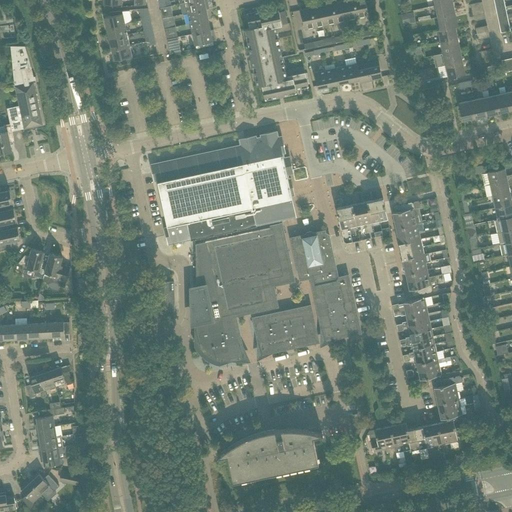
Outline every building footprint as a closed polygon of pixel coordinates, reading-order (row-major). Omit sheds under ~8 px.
[(206,0),(195,0),(185,2),(188,13),(206,9),(209,8),(206,0)] [(347,20),(343,0),(321,5),(326,24),(347,20)] [(365,0),(343,0),(347,20),(368,15),(365,0)] [(455,14),(453,2),(435,6),(437,17),(455,14)] [(483,7),(482,2),(470,4),(471,10),(483,7)] [(173,16),(171,5),(160,8),(162,18),(168,17),(173,16)] [(326,24),(321,5),(300,9),(304,29),(326,24)] [(484,13),(483,7),(471,10),(472,16),(484,13)] [(148,8),(139,9),(141,20),(150,18),(149,15),(148,8)] [(208,20),(206,9),(188,13),(190,23),(208,20)] [(287,24),(284,11),(279,12),(278,9),(260,13),(260,11),(253,12),(254,14),(247,15),(250,28),(250,32),(275,26),(287,24)] [(125,24),(122,11),(111,11),(111,16),(104,17),(107,28),(125,24)] [(458,26),(455,14),(437,17),(440,29),(455,26),(458,26)] [(208,20),(190,23),(192,34),(210,30),(213,29),(210,19),(208,20)] [(510,31),(508,19),(498,21),(501,33),(510,31)] [(127,35),(125,24),(107,28),(109,38),(127,35)] [(285,71),(275,26),(250,32),(250,28),(245,29),(257,86),(262,85),(286,79),(285,71)] [(457,38),(455,26),(440,29),(437,30),(440,42),(457,38)] [(488,31),(487,26),(475,28),(476,34),(488,31)] [(210,30),(192,34),(193,35),(195,45),(213,41),(216,40),(213,29),(210,30)] [(373,29),(365,31),(355,33),(356,38),(366,36),(374,34),(373,29)] [(489,37),(488,31),(476,34),(478,40),(489,37)] [(129,45),(127,35),(109,38),(111,49),(129,45)] [(177,37),(167,39),(170,54),(181,52),(178,37),(177,37)] [(460,50),(457,38),(440,42),(442,53),(460,50)] [(330,44),(329,39),(313,42),(314,47),(330,44)] [(132,56),(129,46),(129,45),(111,49),(114,60),(119,59),(132,56)] [(42,125),(33,83),(36,82),(35,76),(33,77),(25,46),(11,46),(14,81),(19,106),(17,106),(22,129),(42,125)] [(493,55),(492,49),(480,52),(481,57),(493,55)] [(462,61),(460,50),(442,53),(433,55),(435,67),(445,65),(462,61)] [(494,60),(493,55),(481,57),(483,63),(494,60)] [(510,71),(507,59),(501,60),(504,72),(510,71)] [(378,61),(369,63),(367,63),(371,79),(382,77),(378,61)] [(465,73),(462,61),(445,65),(447,77),(465,73)] [(371,79),(367,63),(357,65),(357,64),(356,64),(359,79),(360,82),(371,79)] [(359,79),(356,64),(346,66),(349,81),(359,79)] [(349,81),(346,66),(335,68),(338,84),(349,81)] [(308,87),(306,77),(304,67),(285,71),(286,79),(262,85),(265,99),(296,93),(296,90),(308,87)] [(338,84),(335,68),(324,71),(328,86),(338,84)] [(328,86),(324,71),(314,73),(317,88),(328,86)] [(421,74),(414,76),(416,86),(424,84),(421,74)] [(510,110),(506,92),(498,94),(497,91),(493,92),(498,115),(503,114),(502,112),(510,110)] [(498,115),(493,92),(490,93),(491,96),(482,97),(486,115),(493,113),(494,116),(498,115)] [(486,115),(482,97),(475,99),(474,96),(470,97),(475,120),(479,119),(479,117),(486,115)] [(475,120),(470,97),(467,98),(467,101),(458,103),(462,120),(470,118),(470,121),(475,120)] [(0,154),(5,154),(5,152),(12,151),(10,143),(14,142),(12,132),(12,131),(22,129),(17,106),(6,108),(9,124),(3,125),(0,125),(0,154)] [(246,145),(215,152),(154,165),(171,244),(294,217),(284,171),(278,172),(276,163),(284,161),(280,142),(275,143),(273,135),(245,141),(246,145)] [(481,174),(484,184),(484,185),(490,184),(511,179),(511,174),(506,175),(505,168),(487,172),(487,173),(481,174)] [(511,184),(511,179),(490,184),(492,196),(510,192),(508,185),(511,184)] [(0,211),(3,211),(2,205),(12,203),(10,190),(0,192),(0,211)] [(511,198),(511,199),(510,192),(492,196),(495,208),(511,203),(511,198)] [(388,219),(383,198),(375,199),(380,221),(388,219)] [(380,221),(375,199),(367,201),(372,223),(380,221)] [(372,223),(367,201),(360,203),(364,224),(372,223)] [(421,215),(419,207),(417,208),(416,201),(414,202),(413,203),(414,208),(411,208),(407,209),(404,210),(401,211),(398,211),(395,212),(392,213),(394,221),(421,215)] [(364,224),(360,203),(352,204),(357,226),(364,224)] [(511,203),(495,208),(497,219),(497,220),(501,219),(501,218),(511,215),(511,203)] [(357,226),(352,204),(344,206),(349,228),(357,226)] [(430,206),(429,206),(431,212),(438,211),(437,204),(436,204),(430,206)] [(349,228),(344,206),(336,208),(341,230),(349,228)] [(13,209),(3,211),(0,211),(0,231),(7,229),(6,224),(16,221),(13,209)] [(473,214),(466,216),(473,249),(481,247),(473,214)] [(422,223),(421,215),(394,221),(396,228),(417,224),(422,223)] [(511,215),(501,218),(501,219),(497,220),(497,219),(495,220),(497,231),(511,228),(511,215)] [(424,230),(422,223),(417,224),(396,228),(397,236),(419,231),(424,230)] [(271,283),(292,279),(280,225),(195,244),(196,287),(193,287),(194,322),(197,322),(198,332),(224,326),(235,324),(233,314),(275,305),(271,283)] [(17,227),(7,229),(0,231),(0,250),(3,250),(12,248),(12,247),(9,248),(8,242),(20,240),(17,227)] [(511,240),(511,228),(497,231),(500,243),(506,242),(511,240)] [(421,239),(419,231),(397,236),(399,243),(421,239)] [(332,248),(330,238),(329,235),(325,232),(297,238),(294,243),(300,272),(306,276),(312,275),(325,338),(358,331),(346,277),(336,279),(335,273),(337,272),(334,255),(331,256),(329,249),(332,248)] [(422,246),(421,239),(399,243),(400,251),(422,246)] [(511,253),(511,240),(506,242),(500,243),(503,255),(508,254),(511,253)] [(424,254),(422,246),(400,251),(402,259),(424,254)] [(47,263),(41,262),(44,252),(31,248),(26,267),(36,269),(34,276),(43,279),(45,273),(47,263)] [(65,287),(70,266),(60,264),(62,257),(50,253),(47,263),(45,273),(43,279),(47,284),(52,282),(59,284),(58,285),(65,287)] [(429,253),(424,254),(402,259),(404,266),(426,262),(431,261),(429,253)] [(427,269),(426,262),(404,266),(405,274),(427,269)] [(451,272),(450,265),(440,267),(442,274),(451,272)] [(427,269),(405,274),(407,282),(429,277),(427,269)] [(429,277),(407,282),(409,290),(411,289),(415,288),(418,288),(421,287),(424,286),(427,286),(430,285),(431,290),(433,291),(435,290),(433,284),(437,283),(435,276),(429,277)] [(174,281),(167,282),(156,282),(156,310),(174,309),(174,281)] [(426,306),(425,298),(403,302),(404,306),(399,307),(399,308),(393,309),(394,313),(400,311),(405,310),(426,306)] [(428,313),(426,306),(405,310),(400,311),(400,313),(401,315),(406,314),(406,318),(428,313)] [(305,309),(298,310),(277,315),(255,319),(262,352),(316,340),(310,312),(305,309)] [(430,321),(428,313),(406,318),(408,325),(430,321)] [(431,328),(430,321),(408,325),(410,333),(431,328)] [(69,322),(63,322),(51,323),(52,337),(64,336),(64,333),(70,333),(69,322)] [(40,338),(39,323),(27,324),(28,338),(40,338)] [(52,337),(51,323),(39,323),(40,338),(52,337)] [(28,338),(27,324),(15,325),(16,339),(28,338)] [(238,340),(235,324),(224,326),(227,342),(238,340)] [(16,339),(15,325),(3,325),(4,340),(16,339)] [(227,342),(224,326),(198,332),(198,333),(198,334),(198,336),(199,338),(199,340),(200,342),(201,344),(201,345),(203,346),(203,347),(205,349),(206,351),(207,351),(208,353),(210,354),(211,355),(214,356),(215,357),(217,357),(219,358),(222,358),(224,359),(225,359),(227,359),(229,359),(230,359),(231,358),(227,342)] [(433,336),(431,328),(410,333),(410,336),(405,337),(406,338),(399,340),(400,343),(433,336)] [(435,344),(433,336),(400,343),(401,346),(407,345),(407,346),(412,345),(413,348),(435,344)] [(242,356),(238,340),(227,342),(231,358),(242,356)] [(436,351),(435,344),(413,348),(413,352),(409,353),(409,354),(403,355),(403,358),(410,357),(414,356),(436,351)] [(438,359),(436,351),(414,356),(416,364),(438,359)] [(456,355),(450,356),(452,364),(459,362),(456,355)] [(439,366),(438,359),(416,364),(418,371),(439,366)] [(72,381),(68,371),(71,370),(69,365),(61,368),(61,367),(54,369),(54,367),(49,369),(50,370),(55,386),(66,383),(67,385),(73,383),(72,381)] [(441,375),(439,366),(418,371),(419,379),(441,375)] [(50,370),(44,372),(44,370),(39,372),(45,390),(55,386),(50,370)] [(45,390),(39,372),(35,373),(35,375),(29,377),(31,384),(26,386),(30,398),(36,396),(35,393),(40,391),(42,397),(47,395),(45,390)] [(455,383),(458,382),(457,376),(455,376),(454,378),(455,383),(452,383),(449,384),(446,385),(443,386),(440,386),(436,387),(434,387),(435,395),(457,391),(455,383)] [(459,398),(457,391),(435,395),(437,403),(459,398)] [(465,397),(459,398),(437,403),(439,411),(460,406),(465,405),(466,405),(465,397)] [(466,413),(465,405),(460,406),(439,411),(440,419),(462,414),(466,413)] [(53,415),(55,415),(65,413),(64,407),(62,407),(50,409),(42,411),(43,416),(36,418),(37,424),(35,424),(36,429),(54,426),(53,415)] [(455,431),(455,428),(453,419),(445,421),(450,443),(457,441),(458,444),(464,443),(464,441),(462,440),(457,441),(457,438),(456,435),(455,431)] [(450,443),(445,421),(437,423),(442,445),(450,443)] [(407,429),(406,422),(398,424),(403,451),(410,449),(409,444),(410,444),(407,429)] [(442,445),(437,423),(430,424),(434,446),(442,445)] [(403,451),(398,424),(390,426),(395,447),(396,453),(403,451)] [(434,446),(430,424),(422,426),(427,448),(434,446)] [(56,437),(54,426),(36,429),(37,434),(39,433),(40,439),(56,437)] [(395,447),(390,426),(382,427),(387,449),(395,447)] [(427,448),(422,426),(414,428),(420,452),(420,454),(428,453),(427,448)] [(387,449),(382,427),(374,429),(377,440),(371,441),(373,452),(387,449)] [(318,463),(314,445),(313,436),(321,434),(321,433),(317,432),(315,432),(312,431),(310,430),(306,429),(301,429),(297,428),(295,428),(293,428),(289,428),(285,428),(279,429),(275,429),(270,430),(263,432),(259,433),(254,434),(251,436),(247,437),(243,439),(239,441),(235,443),(231,445),(228,447),(224,450),(221,453),(218,455),(218,456),(227,454),(233,481),(318,463)] [(407,429),(410,444),(409,444),(410,449),(411,454),(420,452),(414,428),(407,429)] [(64,446),(62,436),(56,437),(40,439),(40,445),(39,446),(39,450),(58,447),(64,446)] [(59,453),(66,452),(65,446),(64,447),(64,446),(58,447),(39,450),(41,461),(43,461),(44,467),(63,464),(62,457),(60,458),(59,453)] [(81,467),(71,469),(72,474),(79,476),(83,477),(81,467)] [(56,484),(55,482),(48,475),(44,479),(38,472),(29,480),(42,494),(50,486),(54,491),(59,486),(56,484)] [(60,481),(77,485),(78,480),(79,476),(72,474),(62,472),(60,481)] [(42,494),(29,480),(20,488),(26,495),(22,499),(29,506),(30,508),(35,504),(33,502),(42,494)] [(16,511),(14,496),(6,498),(5,492),(0,493),(0,511),(16,511)]
